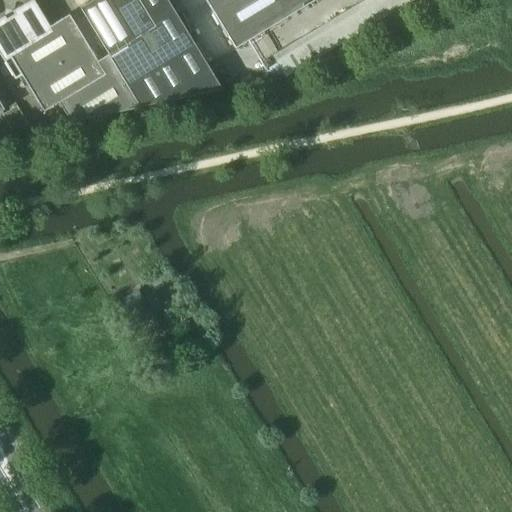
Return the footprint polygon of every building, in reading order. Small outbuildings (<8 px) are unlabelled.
[(1,13),(0,13),(0,57),(11,76),(18,72),(40,108),(55,99),(66,119),(136,104),(104,51),(94,58),(66,11),(47,23),(32,0),(22,0),(9,8),(11,11),(3,16),(1,13)] [(104,51),(136,104),(219,85),(166,0),(83,0),(76,5),(104,51)] [(204,0),(232,45),(303,0),(204,0)] [(306,32),(270,54),(285,77),(320,56),(306,32)] [(162,333),(137,291),(117,302),(141,345),(162,333)]
